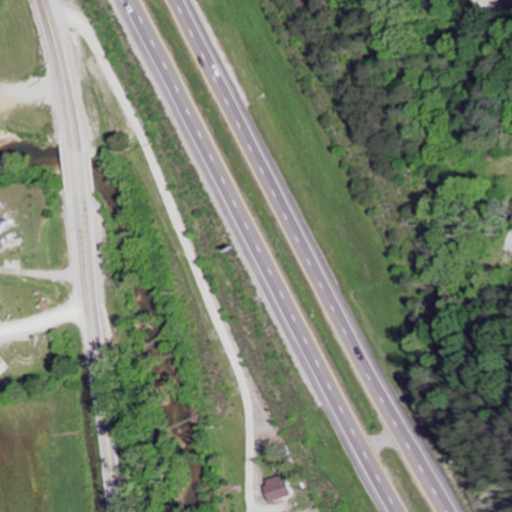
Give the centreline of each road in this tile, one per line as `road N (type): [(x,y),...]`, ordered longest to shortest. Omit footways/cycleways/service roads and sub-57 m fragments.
road 1 (motorway): [(446,511),(180,0)]
road 2 (motorway): [(129,0),(394,511)]
road 3 (secondary): [(115,511),(81,195)]
road 4 (secondary): [(76,151),(41,0)]
